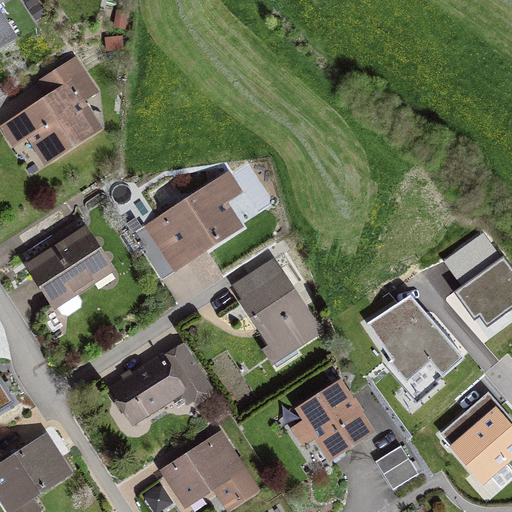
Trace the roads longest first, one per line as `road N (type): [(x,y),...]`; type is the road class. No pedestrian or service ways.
road 1 (residential): [(217,290),(42,400)]
road 2 (residential): [(511,390),(416,280)]
road 3 (residential): [(42,400),(115,511)]
